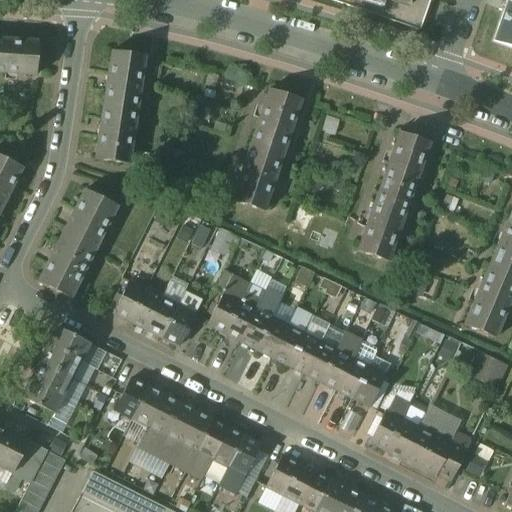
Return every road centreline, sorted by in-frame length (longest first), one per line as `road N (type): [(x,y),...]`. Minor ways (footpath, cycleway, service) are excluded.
road 1 (residential): [(46,306),(454,511)]
road 2 (residential): [(81,0),(57,167),(0,284)]
road 3 (tertiary): [(156,0),(321,40),(438,83)]
